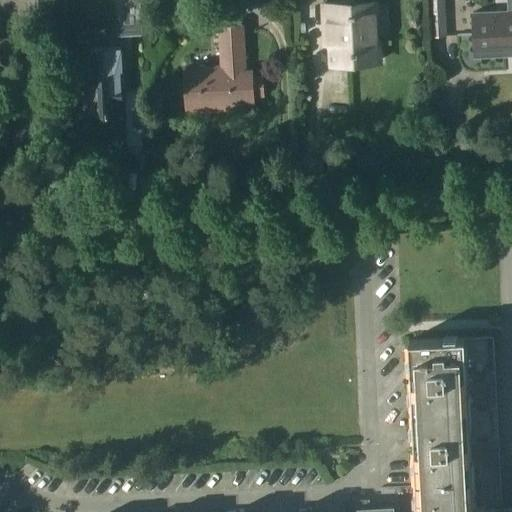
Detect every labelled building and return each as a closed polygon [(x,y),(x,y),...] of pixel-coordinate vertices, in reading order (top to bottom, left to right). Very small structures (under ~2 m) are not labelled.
[(53,8),(52,0),(27,0),(28,9),(53,8)] [(366,0),(325,2),(326,29),(332,29),(333,63),(379,60),(375,0),(366,0)] [(429,0),(431,37),(448,36),(446,0),(429,0)] [(511,6),(510,6),(510,8),(472,11),(475,56),(511,53),(511,6)] [(145,38),(144,8),(127,8),(128,39),(145,38)] [(220,64),(185,66),(187,110),(222,108),(223,102),(254,101),(254,95),(264,95),(263,74),(253,74),(252,68),(247,68),(245,23),(218,24),(220,64)] [(82,77),(84,114),(109,113),(109,115),(124,114),(123,88),(122,88),(121,71),(123,71),(122,47),(82,48),(83,77),(82,77)] [(511,511),(511,505),(502,506),(494,335),(410,339),(419,511),(418,511),(395,511),(395,505),(358,507),(358,511),(511,511)]
